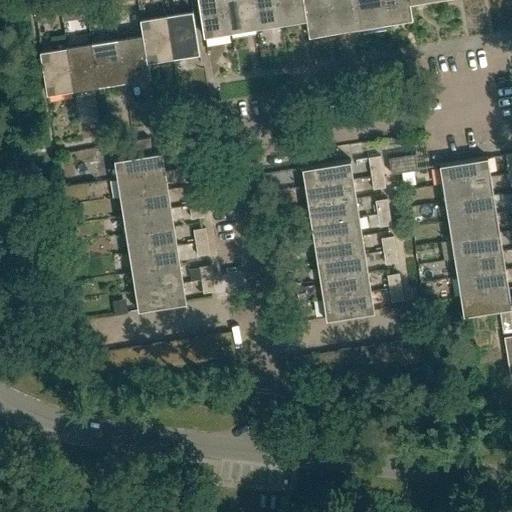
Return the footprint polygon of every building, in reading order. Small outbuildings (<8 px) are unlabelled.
[(61,10),(87,6),(85,0),(65,0),(59,1),(61,10)] [(198,0),(204,36),(230,31),(225,0),(198,0)] [(225,0),(230,31),(256,27),(251,0),(225,0)] [(251,0),(256,27),(281,23),(277,0),(251,0)] [(304,0),(277,0),(281,23),(307,19),(304,0)] [(309,35),(335,31),(330,0),(304,0),(307,19),(309,35)] [(330,0),(335,31),(361,27),(356,0),(330,0)] [(356,0),(361,27),(386,23),(382,0),(356,0)] [(413,18),(410,3),(409,0),(382,0),(386,23),(413,18)] [(35,14),(61,10),(59,1),(34,5),(35,14)] [(166,14),(173,57),(199,53),(193,10),(166,14)] [(148,61),(173,57),(166,14),(140,18),(143,34),(144,34),(148,61)] [(151,77),(148,61),(144,34),(143,34),(118,38),(125,81),(151,77)] [(99,85),(125,81),(118,38),(92,42),(99,85)] [(74,89),(99,85),(92,42),(67,46),(74,89)] [(47,93),(74,89),(67,46),(40,50),(47,93)] [(117,179),(166,171),(163,152),(152,153),(150,138),(120,143),(122,158),(114,159),(117,179)] [(183,165),(195,163),(193,147),(180,149),(183,165)] [(391,173),(418,169),(415,153),(388,157),(391,173)] [(372,173),(383,171),(381,156),(369,158),(372,173)] [(442,184),(491,176),(488,157),(439,164),(442,184)] [(305,187),(354,179),(350,159),(302,167),(305,187)] [(195,163),(183,165),(186,181),(198,179),(195,163)] [(120,197),(169,190),(166,171),(117,179),(120,197)] [(383,171),(372,173),(374,189),(385,187),(383,171)] [(445,202),(494,194),(491,176),(442,184),(445,202)] [(308,205),(357,197),(354,179),(305,187),(308,205)] [(123,216),(172,208),(169,190),(120,197),(123,216)] [(189,205),(202,203),(200,191),(187,192),(189,205)] [(448,221),(497,213),(494,194),(445,202),(448,221)] [(311,224),(360,216),(357,197),(308,205),(311,224)] [(378,214),(390,212),(388,199),(376,201),(378,214)] [(202,203),(189,205),(191,218),(204,216),(202,203)] [(126,234),(175,227),(172,208),(123,216),(126,234)] [(390,212),(378,214),(380,227),(392,225),(390,212)] [(451,240),(500,232),(497,213),(448,221),(451,240)] [(314,242),(363,235),(360,216),(311,224),(314,242)] [(129,253),(178,245),(175,227),(126,234),(129,253)] [(195,243),(207,241),(205,228),(193,230),(195,243)] [(454,258),(503,250),(500,232),(451,240),(454,258)] [(317,261),(366,253),(363,235),(314,242),(317,261)] [(384,251),(396,249),(394,236),(382,238),(384,251)] [(207,241),(195,243),(197,255),(209,253),(207,241)] [(132,272),(180,264),(178,245),(129,253),(132,272)] [(396,249),(384,251),(386,264),(398,262),(396,249)] [(457,277),(506,269),(503,250),(454,258),(457,277)] [(320,280),(369,272),(366,253),(317,261),(320,280)] [(135,290),(183,283),(180,264),(132,272),(135,290)] [(201,280),(213,278),(211,265),(199,267),(201,280)] [(460,296),(509,288),(506,269),(457,277),(460,296)] [(323,298),(372,291),(369,272),(320,280),(323,298)] [(390,288),(401,286),(399,274),(388,275),(390,288)] [(213,278),(201,280),(203,293),(215,291),(213,278)] [(183,283),(135,290),(138,310),(187,302),(183,283)] [(401,286),(390,288),(392,301),(403,299),(401,286)] [(509,288),(460,296),(464,315),(511,307),(509,288)] [(372,291),(323,298),(326,318),(375,310),(372,291)] [(510,308),(500,310),(502,321),(511,320),(510,308)] [(511,331),(511,323),(511,320),(502,321),(504,333),(511,331)] [(219,333),(223,357),(235,355),(235,354),(231,331),(219,333)] [(212,359),(223,357),(219,333),(208,335),(212,359)] [(201,361),(212,359),(208,335),(197,337),(201,361)] [(190,362),(201,361),(197,337),(186,339),(190,362)] [(406,339),(410,363),(422,361),(418,337),(406,339)] [(178,364),(190,362),(186,339),(175,340),(178,364)] [(399,365),(410,363),(406,339),(395,341),(399,365)] [(167,366),(178,364),(175,340),(163,342),(167,366)] [(388,366),(399,365),(395,341),(384,343),(388,366)] [(156,368),(167,366),(163,342),(152,344),(156,368)] [(376,368),(388,366),(384,343),(373,344),(376,368)] [(145,370),(156,368),(152,344),(141,346),(145,370)] [(365,370),(376,368),(373,344),(361,346),(365,370)] [(133,371),(145,370),(141,346),(130,348),(133,371)] [(354,372),(365,370),(361,346),(350,348),(354,372)] [(122,373),(133,371),(130,348),(118,349),(122,373)] [(343,374),(354,372),(350,348),(339,350),(343,374)] [(111,375),(122,373),(118,349),(107,351),(111,375)] [(332,376),(343,374),(339,350),(328,352),(332,376)] [(100,377),(111,375),(107,351),(96,353),(100,377)] [(320,377),(332,376),(328,352),(316,353),(320,377)] [(88,379),(100,377),(96,353),(84,355),(88,379)] [(309,379),(320,377),(316,353),(305,355),(309,379)] [(298,381),(309,379),(305,355),(294,357),(297,380),(298,381)]
